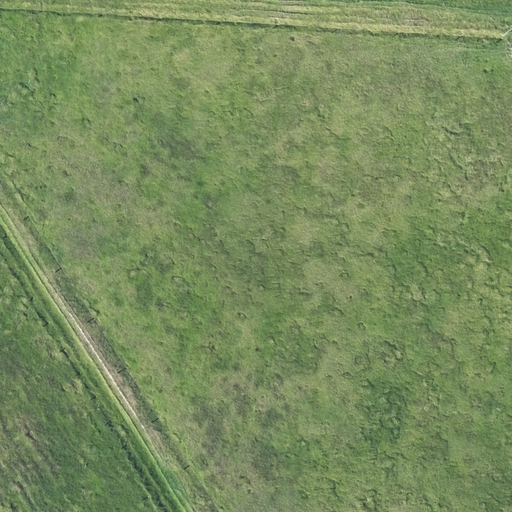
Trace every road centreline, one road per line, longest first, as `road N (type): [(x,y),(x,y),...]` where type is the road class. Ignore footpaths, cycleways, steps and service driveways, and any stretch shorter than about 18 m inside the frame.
road 1 (track): [(0,32),(109,0),(511,7)]
road 2 (track): [(207,511),(0,168)]
